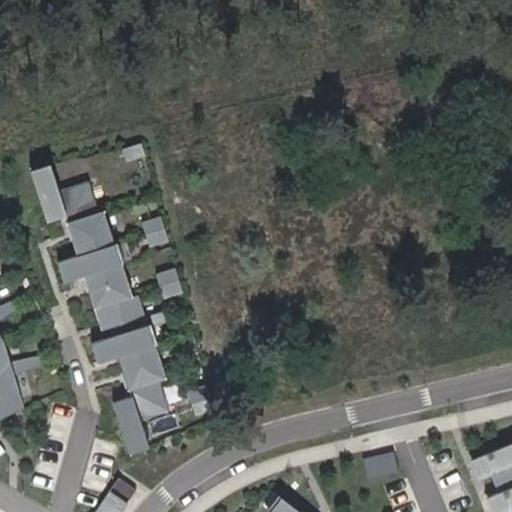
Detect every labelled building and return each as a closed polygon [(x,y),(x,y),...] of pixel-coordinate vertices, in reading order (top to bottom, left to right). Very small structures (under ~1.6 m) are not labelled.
[(140,143),(125,147),(128,159),(143,155),(140,143)] [(129,452),(148,446),(139,419),(167,410),(157,380),(164,378),(136,294),(130,297),(102,210),(95,212),(86,182),(57,191),(48,164),(30,170),(29,167),(28,168),(45,221),(64,215),(77,255),(56,262),(63,282),(83,275),(104,338),(90,343),(97,363),(117,356),(130,396),(112,402),(129,455),(130,455),(129,452)] [(144,218),(153,249),(168,244),(159,214),(144,218)] [(0,418),(22,408),(12,375),(45,362),(43,354),(8,362),(2,340),(0,337),(0,318),(22,304),(18,297),(0,305),(0,259),(1,259),(0,257),(0,418)] [(174,266),(158,270),(167,300),(182,296),(174,266)] [(187,391),(194,415),(213,409),(206,384),(187,391)] [(511,511),(511,441),(481,454),(505,511),(511,511)] [(361,458),(366,478),(398,471),(393,450),(361,458)] [(116,473),(97,511),(120,511),(135,482),(116,473)] [(300,511),(280,496),(267,511),(300,511)]
